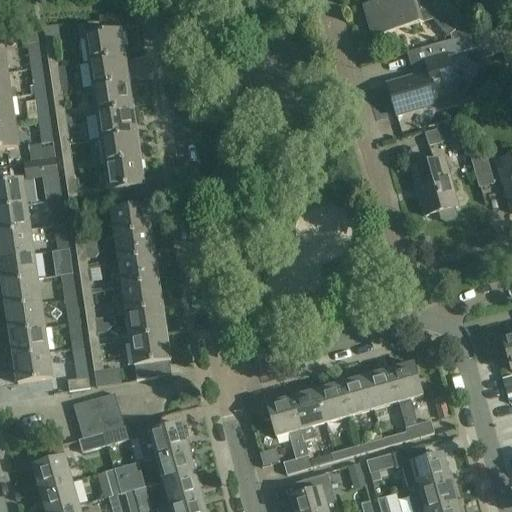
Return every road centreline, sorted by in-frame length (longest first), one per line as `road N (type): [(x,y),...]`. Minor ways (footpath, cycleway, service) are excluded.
road 1 (residential): [(227,375),(163,0)]
road 2 (residential): [(421,320),(324,0)]
road 3 (residential): [(510,511),(453,309)]
road 4 (residential): [(227,375),(421,320)]
road 5 (residential): [(259,511),(227,375)]
